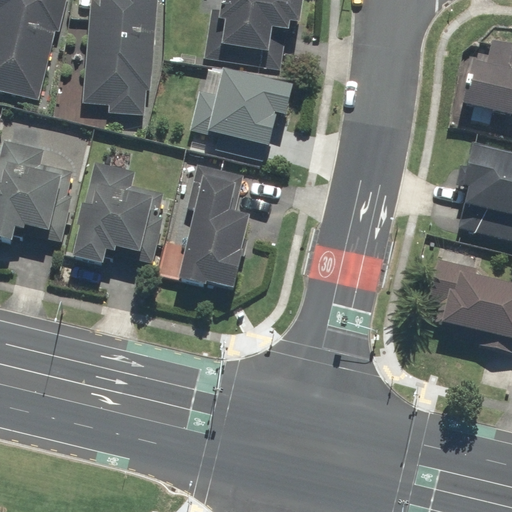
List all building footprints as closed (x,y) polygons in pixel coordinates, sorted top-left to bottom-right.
[(0,0),(0,98),(35,107),(52,37),(57,39),(65,0),(0,0)] [(148,99),(155,0),(96,0),(96,6),(87,5),(79,110),(105,112),(105,120),(141,123),(143,98),(148,99)] [(208,14),(199,65),(278,78),(285,33),(294,34),(299,2),(289,0),(215,0),(213,15),(208,14)] [(465,71),(454,115),(511,128),(511,52),(487,47),(481,74),(465,71)] [(287,95),(216,78),(211,101),(197,98),(187,138),(215,145),(212,158),(259,169),(269,124),(279,127),(287,95)] [(0,252),(3,253),(8,235),(55,246),(71,179),(39,171),(42,157),(1,147),(0,148),(0,252)] [(454,235),(511,248),(511,158),(467,148),(455,198),(462,199),(454,235)] [(90,168),(65,269),(96,277),(100,261),(144,272),(162,200),(130,192),(133,178),(90,168)] [(242,181),(193,169),(182,214),(188,216),(171,291),(226,304),(245,224),(232,221),(242,181)] [(476,275),(433,264),(423,307),(436,310),(431,332),(471,341),(468,352),(511,362),(511,292),(474,283),(476,275)]
